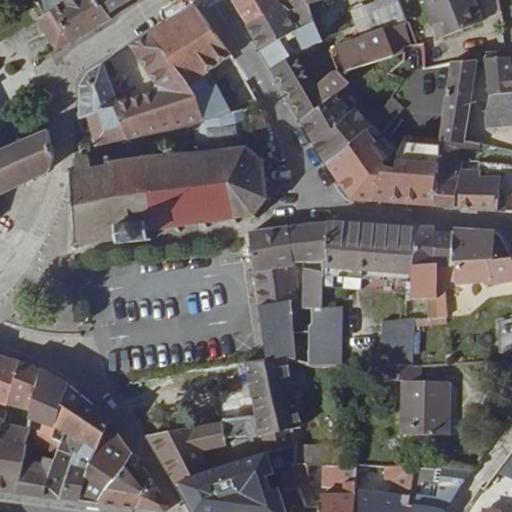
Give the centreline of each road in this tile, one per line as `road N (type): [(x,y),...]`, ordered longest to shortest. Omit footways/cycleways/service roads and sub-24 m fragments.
road 1 (residential): [(511,226),(322,207),(265,82),(209,0)]
road 2 (tertiary): [(0,285),(21,263),(52,198),(70,64),(164,0)]
road 3 (residential): [(179,511),(179,496),(73,347)]
